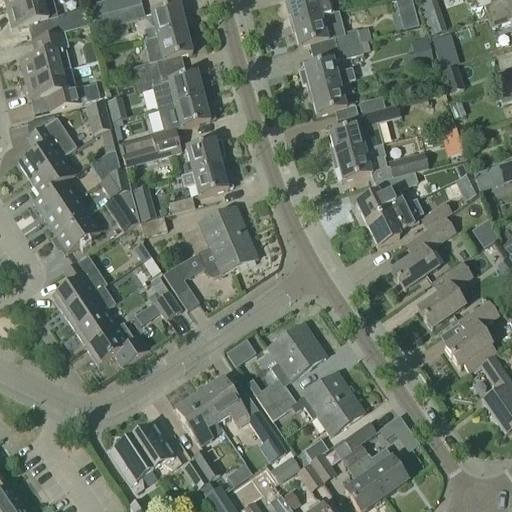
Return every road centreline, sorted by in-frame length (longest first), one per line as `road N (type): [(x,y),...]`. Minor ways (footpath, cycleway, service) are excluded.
road 1 (residential): [(310,274),(123,405),(83,409),(43,392)]
road 2 (residential): [(310,274),(278,196),(221,0)]
road 3 (residential): [(477,499),(310,274)]
road 4 (residential): [(73,511),(32,450),(43,392)]
